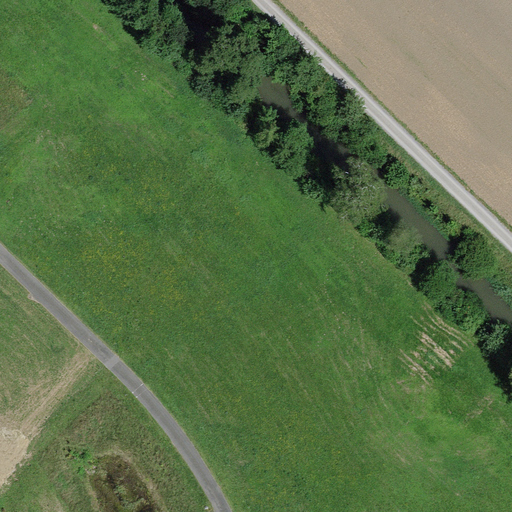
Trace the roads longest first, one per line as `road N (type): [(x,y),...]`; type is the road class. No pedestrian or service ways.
road 1 (track): [(511,244),(260,0)]
road 2 (track): [(223,511),(139,384),(0,251)]
